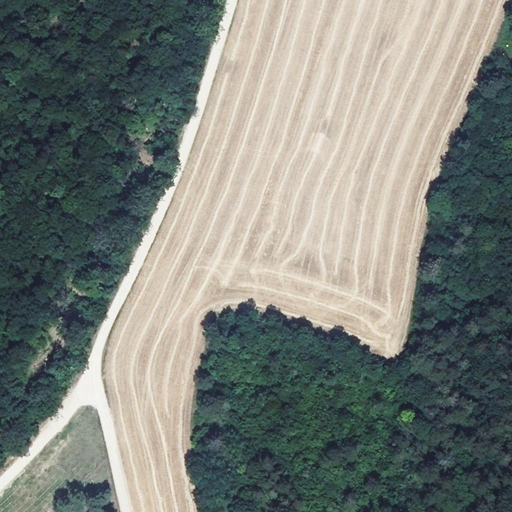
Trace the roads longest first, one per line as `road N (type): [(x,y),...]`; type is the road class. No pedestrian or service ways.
road 1 (track): [(0,488),(67,417),(92,371),(187,146),(234,0)]
road 2 (track): [(92,371),(127,511)]
